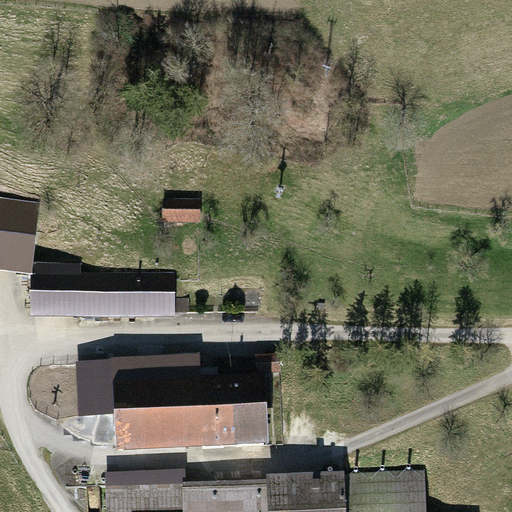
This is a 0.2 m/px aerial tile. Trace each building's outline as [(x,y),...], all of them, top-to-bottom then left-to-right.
[(199,200),(156,198),(155,223),(198,224),(199,200)] [(84,262),(27,262),(27,318),(166,318),(166,275),(84,275),(84,262)] [(194,357),(65,366),(68,420),(92,418),(95,460),(255,449),(251,377),(195,381),(194,357)] [(258,360),(259,380),(283,379),(282,359),(258,360)] [(180,469),(108,473),(109,491),(98,492),(99,511),(423,511),(422,471),(181,484),(180,469)]
